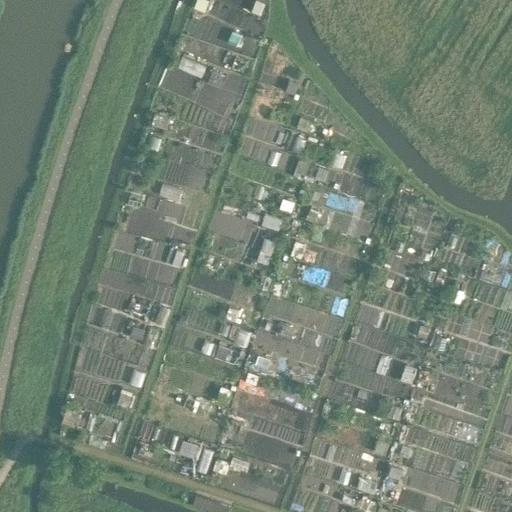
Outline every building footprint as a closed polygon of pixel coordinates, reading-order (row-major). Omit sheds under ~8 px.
[(261,15),(266,3),(258,0),(256,0),(252,11),(261,15)] [(238,46),(243,35),(233,30),(228,42),(238,46)] [(373,189),(385,157),(342,141),(330,173),(373,189)] [(295,202),(298,190),(285,187),(282,198),(295,202)] [(491,398),(511,322),(511,253),(508,252),(511,238),(499,235),(489,270),(474,266),(457,327),(441,322),(434,347),(446,351),(448,345),(463,349),(452,387),(491,398)] [(451,289),(463,292),(467,278),(455,275),(451,289)] [(271,307),(310,311),(312,292),(272,288),(271,307)] [(229,306),(242,308),(243,296),(230,294),(229,306)] [(322,323),(339,325),(342,303),(315,300),(311,333),(321,335),(322,323)] [(236,331),(249,335),(255,313),(243,309),(236,331)] [(326,353),(330,341),(264,321),(260,333),(326,353)] [(427,338),(430,328),(421,325),(418,335),(427,338)] [(232,347),(233,334),(220,333),(219,345),(232,347)] [(278,364),(281,355),(274,353),(271,362),(278,364)] [(412,382),(417,366),(408,363),(403,379),(412,382)] [(256,385),(259,376),(249,372),(246,381),(256,385)] [(429,384),(431,378),(420,374),(418,381),(429,384)] [(209,401),(212,391),(188,384),(185,395),(209,401)] [(227,401),(231,389),(221,386),(218,398),(227,401)] [(475,429),(482,404),(429,390),(423,415),(475,429)] [(127,407),(131,395),(121,392),(117,403),(127,407)] [(195,412),(200,401),(188,396),(184,407),(195,412)] [(74,425),(79,410),(67,407),(63,421),(74,425)] [(195,456),(198,445),(183,440),(179,452),(195,456)] [(209,468),(214,451),(205,448),(199,465),(209,468)] [(228,463),(228,461),(218,458),(218,460),(216,460),(214,469),(226,473),(229,464),(228,463)] [(454,490),(461,473),(440,465),(434,483),(454,490)] [(372,492),(376,481),(364,477),(360,487),(372,492)] [(212,511),(227,511),(230,505),(196,494),(193,505),(212,511)] [(371,511),(376,502),(367,499),(366,502),(359,499),(356,506),(371,511)]
